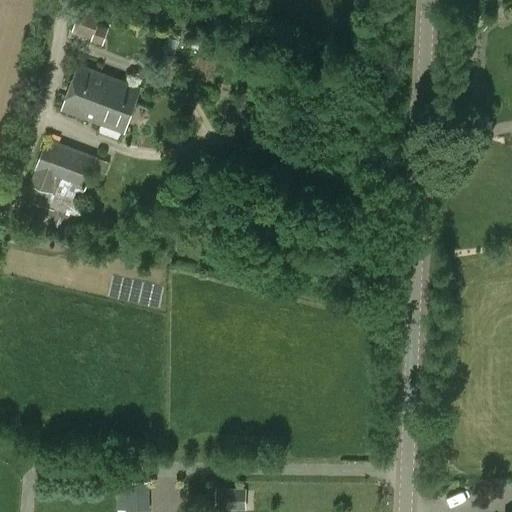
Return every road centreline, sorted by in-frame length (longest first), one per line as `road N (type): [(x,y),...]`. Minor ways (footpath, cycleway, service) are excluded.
road 1 (tertiary): [(409,511),(428,0)]
road 2 (track): [(63,0),(0,207)]
